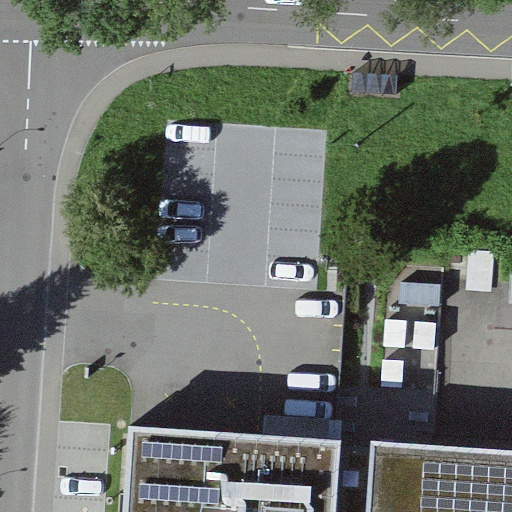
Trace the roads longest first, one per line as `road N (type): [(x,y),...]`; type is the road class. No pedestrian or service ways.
road 1 (residential): [(33,0),(7,511)]
road 2 (tertiary): [(511,24),(79,0)]
